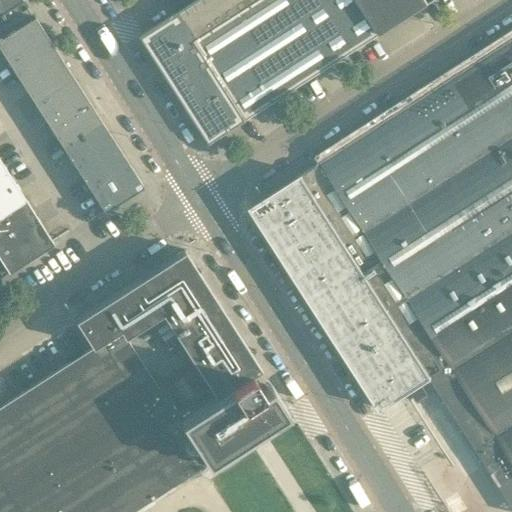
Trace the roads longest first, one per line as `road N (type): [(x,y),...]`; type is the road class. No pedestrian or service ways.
road 1 (tertiary): [(401,511),(198,196)]
road 2 (residential): [(198,196),(501,0)]
road 3 (residential): [(198,196),(0,326)]
road 4 (tertiary): [(198,196),(71,0)]
